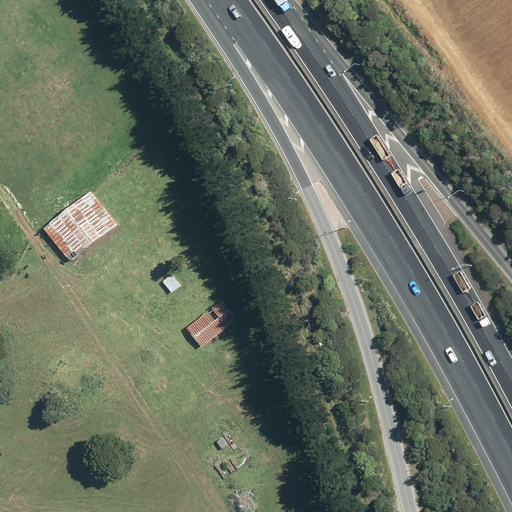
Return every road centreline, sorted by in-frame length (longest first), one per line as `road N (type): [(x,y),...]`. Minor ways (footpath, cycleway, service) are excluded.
road 1 (motorway): [(410,511),(346,282),(203,0)]
road 2 (motorway): [(511,454),(363,193),(231,0)]
road 3 (motorway): [(272,0),(325,72),(511,384)]
road 4 (motorway): [(289,0),(511,263)]
